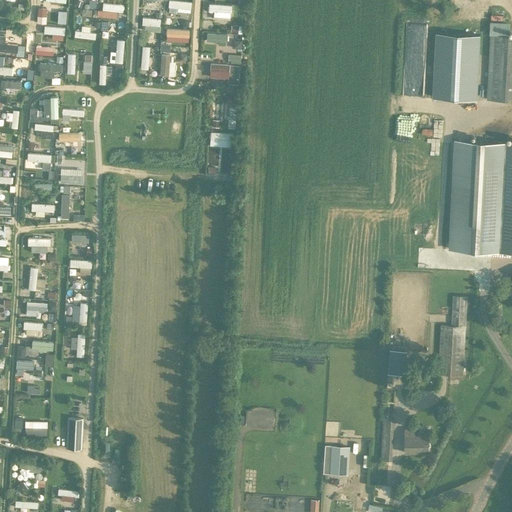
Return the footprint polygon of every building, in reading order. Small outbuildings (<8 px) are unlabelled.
[(510,22),(491,21),(487,99),(511,100),(511,36),(509,36),(510,22)] [(477,99),(480,35),(436,32),(433,97),(442,97),(470,98),(477,99)] [(511,142),(454,139),(449,248),(511,251),(511,142)] [(463,375),(467,296),(454,295),(453,324),(442,324),(439,374),(463,375)] [(383,417),(381,460),(392,461),(394,417),(383,417)] [(68,418),(67,448),(81,449),(83,419),(68,418)] [(406,453),(429,453),(428,436),(414,436),(414,429),(405,430),(406,453)] [(348,474),(349,451),(331,450),(330,473),(348,474)] [(311,499),(310,511),(318,511),(319,499),(311,499)]
